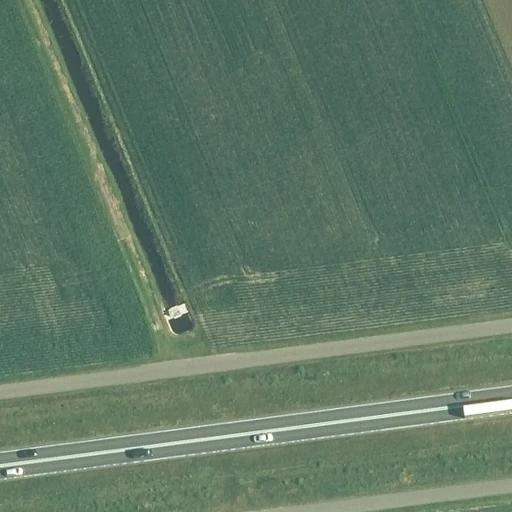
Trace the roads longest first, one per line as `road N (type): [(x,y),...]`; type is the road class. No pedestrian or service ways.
road 1 (unclassified): [(511,325),(0,393)]
road 2 (trunk): [(0,466),(511,400)]
road 3 (unclassified): [(511,486),(313,511)]
